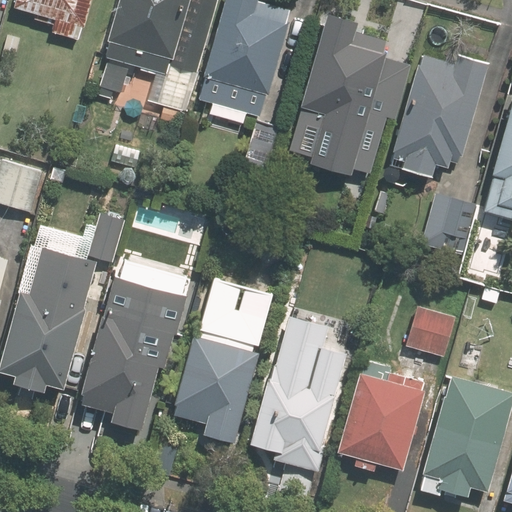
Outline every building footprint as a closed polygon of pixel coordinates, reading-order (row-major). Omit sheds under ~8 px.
[(76,38),(87,0),(10,0),(9,6),(55,18),(51,31),(76,38)] [(112,0),(102,38),(106,40),(102,54),(164,71),(167,62),(194,70),(212,0),(112,0)] [(258,116),(264,96),(266,96),(291,9),(257,0),(221,0),(200,77),(202,78),(196,99),(258,116)] [(366,164),(382,106),(394,110),(408,59),(385,53),(389,39),(354,30),(356,22),(323,13),(287,142),(366,164)] [(20,38),(7,34),(0,56),(14,60),(20,38)] [(400,161),(398,168),(429,177),(433,165),(445,169),(447,161),(455,163),(457,156),(460,157),(487,63),(455,54),(453,64),(418,54),(390,152),(391,153),(390,158),(400,161)] [(111,97),(112,91),(120,93),(126,69),(105,64),(98,94),(111,97)] [(511,88),(488,175),(491,175),(481,212),(511,220),(508,231),(511,232),(511,88)] [(41,171),(0,159),(0,204),(29,212),(41,171)] [(475,205),(434,193),(420,244),(461,255),(475,205)] [(123,220),(99,213),(87,255),(110,262),(123,220)] [(41,393),(43,385),(61,390),(83,310),(80,309),(94,262),(39,246),(25,294),(16,292),(0,349),(0,372),(12,376),(9,384),(41,393)] [(101,316),(98,315),(89,347),(90,348),(77,393),(80,394),(78,404),(110,413),(107,421),(138,430),(156,367),(162,368),(172,334),(175,335),(186,297),(179,295),(184,277),(123,260),(118,278),(112,276),(101,316)] [(453,317),(415,306),(403,346),(442,357),(453,317)] [(267,379),(265,379),(247,443),(274,451),(271,458),(315,470),(320,454),(317,453),(333,397),(331,396),(346,345),(325,339),(330,319),(287,307),(267,379)] [(196,428),(198,422),(204,423),(201,434),(231,442),(256,354),(255,353),(259,338),(198,320),(193,336),(191,335),(171,404),(173,404),(169,421),(196,428)] [(400,470),(422,391),(421,391),(424,382),(388,372),(390,365),(364,358),(362,366),(360,366),(358,373),(355,372),(334,452),(353,457),(351,465),(372,471),(374,463),(400,470)] [(507,412),(505,412),(509,400),(496,397),(495,398),(472,392),(475,384),(449,377),(444,395),(441,394),(419,473),(436,478),(434,488),(465,497),(468,486),(485,491),(507,412)] [(181,441),(160,434),(147,472),(168,479),(181,441)] [(511,458),(500,501),(511,504),(511,458)]
